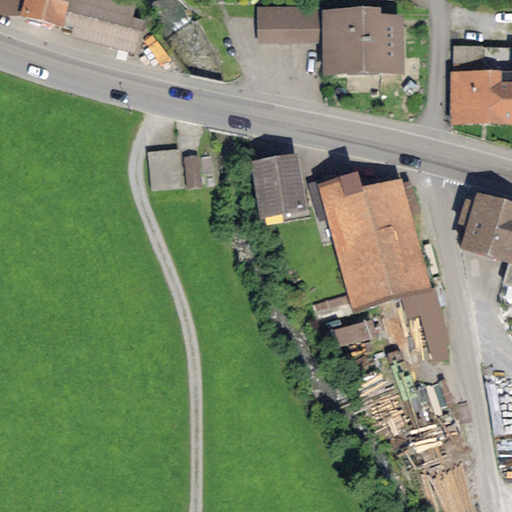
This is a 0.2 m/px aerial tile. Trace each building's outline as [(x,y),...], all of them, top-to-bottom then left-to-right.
[(0,0),(0,16),(59,30),(65,0),(0,0)] [(65,0),(59,30),(69,33),(67,42),(136,59),(144,25),(131,21),(133,7),(107,0),(65,0)] [(258,9),(259,46),(319,45),(318,8),(258,9)] [(381,15),(322,16),(323,83),(405,81),(404,22),(382,22),(381,15)] [(483,75),(484,49),(453,49),(453,75),(483,75)] [(490,79),(489,128),(511,128),(511,49),(484,49),(483,75),(483,79),(490,79)] [(489,128),(490,79),(483,79),(483,75),(453,75),(453,128),(489,128)] [(178,152),(146,156),(151,195),(183,191),(178,152)] [(199,160),(185,161),(188,191),(202,190),(199,160)] [(303,214),(294,160),(249,167),(258,222),(303,214)] [(434,295),(403,184),(361,196),(356,179),(318,189),(354,317),(402,304),(434,295)] [(511,211),(478,202),(476,207),(465,204),(457,231),(468,234),(462,256),(511,270),(511,211)] [(434,295),(402,304),(406,320),(417,317),(430,366),(451,360),(434,295)]
